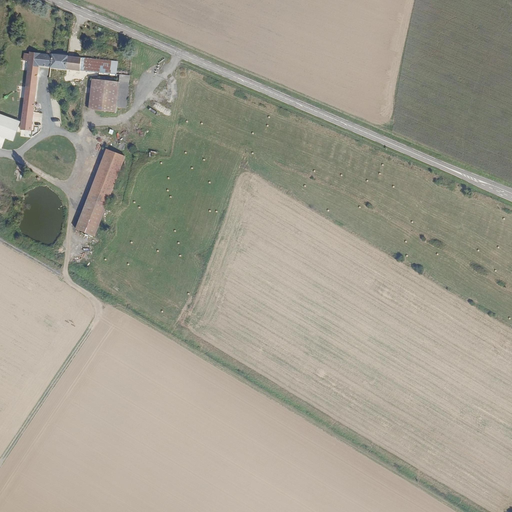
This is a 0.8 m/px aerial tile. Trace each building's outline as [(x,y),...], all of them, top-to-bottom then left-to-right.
[(52,68),(54,55),(25,52),(17,123),(16,130),(27,131),(34,67),(52,68)] [(119,72),(120,62),(69,57),(54,55),(52,68),(119,75),(119,72)] [(123,109),(127,73),(119,72),(119,75),(118,83),(115,108),(123,109)] [(115,108),(118,83),(91,80),(87,111),(114,114),(115,108)] [(152,148),(164,150),(165,142),(154,140),(152,148)] [(108,207),(128,158),(121,155),(108,150),(99,172),(75,230),(95,238),(108,207)]
